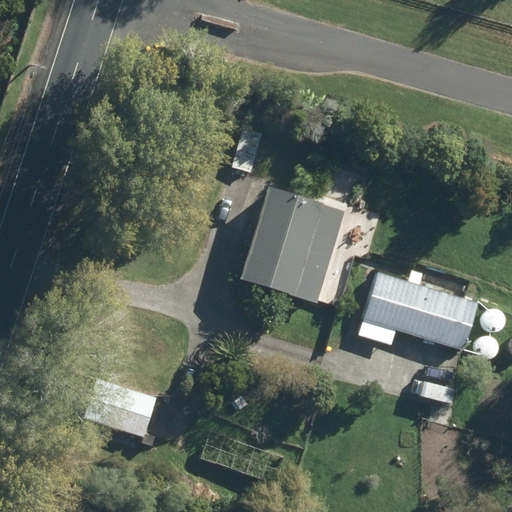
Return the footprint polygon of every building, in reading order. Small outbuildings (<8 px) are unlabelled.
[(268,127),(244,120),(230,166),(254,173),(268,127)] [(341,211),(261,187),(233,280),(312,304),(341,211)] [(473,303),(374,274),(360,321),(356,335),(389,345),(393,331),(459,351),(473,303)] [(507,314),(486,306),(470,354),(492,361),(507,314)] [(153,397),(93,378),(81,419),(140,438),(153,397)] [(286,457),(205,430),(195,458),(276,486),(286,457)]
